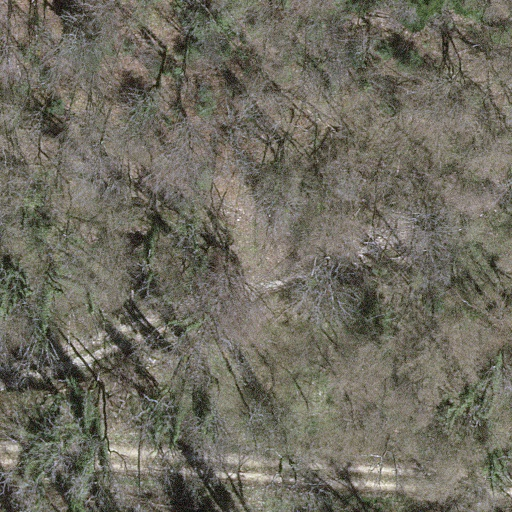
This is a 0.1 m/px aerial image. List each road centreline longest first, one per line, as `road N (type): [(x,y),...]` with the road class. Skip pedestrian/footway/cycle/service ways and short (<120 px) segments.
road 1 (track): [(0,382),(208,295),(511,196)]
road 2 (track): [(511,487),(376,487),(0,461)]
road 3 (track): [(0,114),(132,149),(331,255)]
